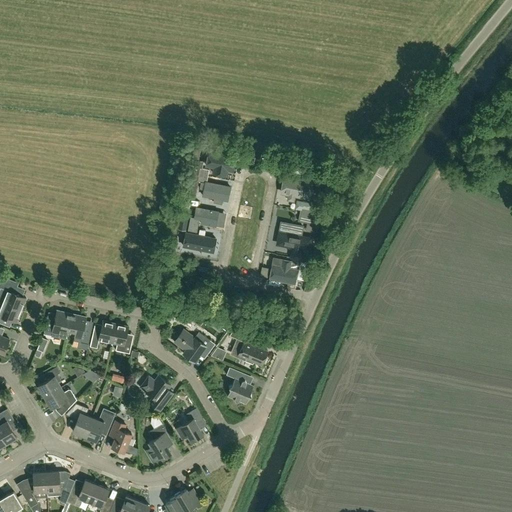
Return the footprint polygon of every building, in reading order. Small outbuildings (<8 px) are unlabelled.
[(203,150),(201,161),(200,167),(209,169),(208,176),(234,181),(239,157),(203,150)] [(267,167),(268,155),(256,153),(254,164),(267,167)] [(209,169),(200,167),(201,161),(191,158),(188,172),(199,174),(208,176),(209,169)] [(206,183),(208,176),(199,174),(197,181),(206,183)] [(194,199),(229,206),(234,181),(208,176),(206,183),(197,181),(194,199)] [(311,203),(315,185),(279,178),(275,203),(301,208),(302,201),(311,203)] [(198,225),(224,230),(229,206),(194,199),(191,217),(200,218),(198,225)] [(311,203),(302,201),(301,208),(310,210),(311,203)] [(270,227),(305,234),(308,216),(299,215),(301,208),(275,203),(270,227)] [(308,216),(310,210),(301,208),(300,212),(299,215),(308,216)] [(189,223),(198,225),(200,218),(191,217),(181,215),(179,221),(189,223)] [(188,230),(197,232),(198,225),(189,223),(179,221),(174,248),(182,249),(187,227),(188,227),(188,230)] [(184,248),(219,255),(224,230),(198,225),(197,232),(188,230),(184,248)] [(265,252),(291,257),(292,250),(302,252),(305,234),(270,227),(265,252)] [(300,258),(302,252),(292,250),(291,257),(300,259),(300,258)] [(261,277),(296,283),(299,265),(290,264),(291,257),(265,252),(261,277)] [(290,264),(299,265),(300,259),(291,257),(290,264)] [(4,281),(0,290),(0,301),(21,310),(26,298),(14,293),(16,286),(4,281)] [(16,322),(21,310),(0,301),(0,322),(1,323),(4,317),(16,322)] [(60,328),(68,330),(72,314),(57,310),(55,320),(47,318),(44,333),(51,335),(52,332),(59,333),(60,328)] [(86,317),(72,314),(68,330),(76,332),(74,340),(79,341),(78,347),(87,349),(91,331),(83,330),(86,317)] [(111,342),(115,323),(103,320),(100,334),(93,332),(90,346),(97,348),(99,339),(111,342)] [(128,326),(115,323),(111,342),(117,343),(116,350),(129,353),(132,339),(126,338),(128,326)] [(183,353),(194,361),(202,351),(207,355),(215,343),(199,331),(195,337),(183,329),(174,341),(185,350),(183,353)] [(247,343),(250,336),(233,329),(230,335),(238,339),(232,352),(246,358),(245,360),(253,364),(254,361),(262,365),(268,351),(247,343)] [(0,352),(3,354),(9,339),(0,335),(0,352)] [(60,372),(57,366),(45,373),(48,379),(38,385),(45,396),(61,387),(58,382),(61,380),(57,374),(60,372)] [(250,392),(253,385),(246,382),(245,379),(243,378),(245,373),(229,367),(226,374),(235,378),(232,384),(229,386),(230,388),(227,396),(235,399),(236,401),(239,400),(246,403),(249,396),(252,395),(250,392)] [(98,373),(93,377),(97,382),(102,377),(98,373)] [(114,380),(125,382),(126,376),(116,374),(114,380)] [(174,392),(168,388),(171,384),(159,375),(155,380),(149,375),(140,386),(159,400),(154,406),(160,410),(174,392)] [(77,399),(74,394),(71,389),(69,389),(64,392),(61,387),(45,396),(51,407),(62,401),(63,404),(68,409),(77,399)] [(188,394),(182,389),(178,394),(184,399),(188,394)] [(85,435),(92,417),(86,414),(88,408),(76,403),(66,414),(77,418),(73,431),(85,435)] [(189,420),(182,425),(176,428),(182,438),(188,435),(191,441),(203,434),(195,421),(202,417),(196,407),(186,414),(189,420)] [(7,408),(0,412),(0,418),(0,419),(0,433),(6,443),(17,437),(9,423),(14,420),(7,408)] [(98,419),(92,417),(85,435),(89,437),(88,439),(96,442),(102,428),(108,431),(116,412),(107,409),(104,414),(101,413),(98,419)] [(160,415),(154,419),(158,425),(164,422),(160,415)] [(116,420),(111,432),(109,435),(115,438),(112,446),(112,447),(113,449),(118,452),(120,450),(124,451),(131,433),(123,430),(126,424),(116,420)] [(174,443),(170,437),(162,424),(149,432),(153,439),(149,442),(152,446),(146,450),(153,462),(162,456),(163,458),(171,453),(168,447),(174,443)] [(70,473),(66,470),(46,472),(47,491),(60,490),(63,491),(59,501),(61,502),(60,504),(64,506),(65,504),(72,488),(65,486),(70,473)] [(47,491),(46,472),(33,472),(34,485),(22,492),(31,507),(38,502),(32,493),(34,491),(47,491)] [(72,487),(72,488),(65,504),(68,505),(70,503),(79,506),(81,501),(84,501),(85,499),(90,501),(97,484),(85,479),(81,490),(72,487)] [(105,500),(109,489),(97,484),(90,501),(102,506),(99,511),(109,511),(113,503),(105,500)] [(203,505),(197,496),(193,488),(187,491),(186,489),(175,495),(176,497),(185,511),(195,505),(197,507),(199,507),(203,505)] [(14,491),(1,498),(9,511),(11,509),(13,511),(23,506),(14,491)] [(133,511),(138,500),(126,496),(122,507),(113,503),(109,511),(133,511)] [(185,511),(176,497),(166,503),(168,507),(166,509),(164,511),(185,511)] [(0,511),(5,511),(9,511),(1,498),(0,498),(0,511)] [(147,511),(150,505),(138,500),(133,511),(147,511)]
